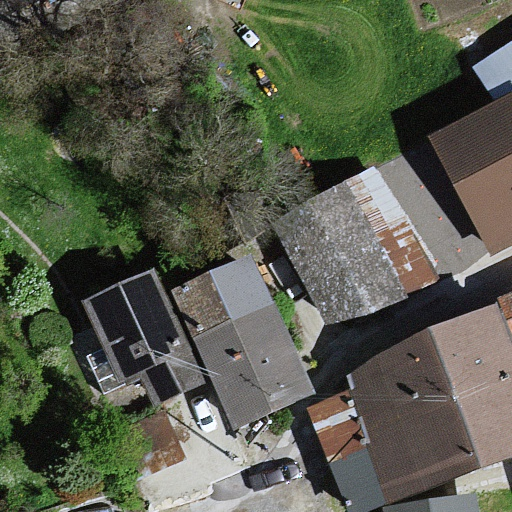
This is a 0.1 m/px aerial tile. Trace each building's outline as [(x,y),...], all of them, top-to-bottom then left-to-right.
[(0,0),(0,5),(17,45),(111,6),(108,0),(0,0)] [(511,41),(473,67),(495,102),(511,91),(511,41)] [(511,94),(505,99),(432,138),(488,257),(511,245),(511,94)] [(433,273),(377,167),(277,219),(333,325),(383,299),(433,273)] [(254,257),(169,294),(216,391),(237,435),(312,393),(254,257)] [(155,272),(83,303),(120,391),(139,405),(162,419),(216,391),(155,272)] [(511,296),(500,301),(500,306),(511,340),(511,296)] [(351,375),(357,391),(313,412),(355,510),(511,453),(511,358),(493,306),(433,333),(392,354),(351,375)] [(475,511),(473,498),(430,504),(388,511),(387,511),(475,511)]
